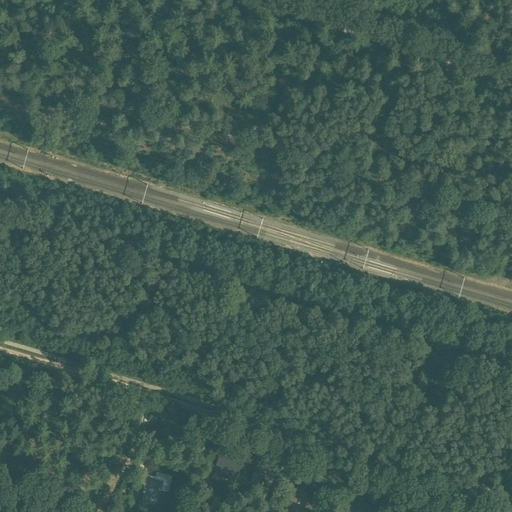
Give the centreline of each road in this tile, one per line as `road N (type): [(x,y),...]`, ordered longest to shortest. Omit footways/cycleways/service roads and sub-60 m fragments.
road 1 (track): [(0,196),(295,304),(511,366)]
road 2 (track): [(511,509),(0,350)]
road 3 (track): [(246,0),(511,81)]
